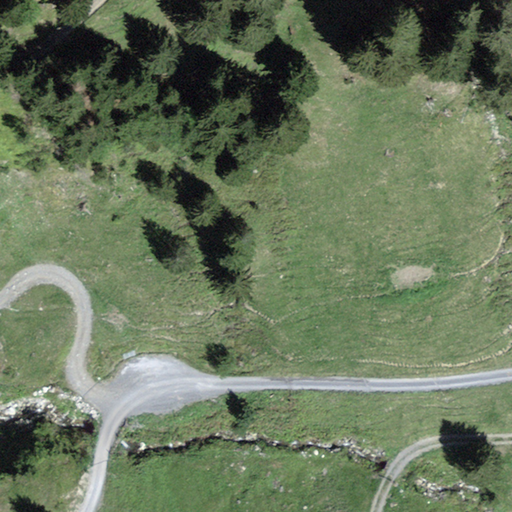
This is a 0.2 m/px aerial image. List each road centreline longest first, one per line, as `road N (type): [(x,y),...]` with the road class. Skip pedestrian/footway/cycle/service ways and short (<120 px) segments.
road 1 (track): [(87,511),(109,424),(132,394),(185,384),(404,384),(511,374)]
road 2 (track): [(0,299),(29,279),(61,277),(85,312),(76,379),(116,409)]
road 3 (track): [(376,511),(408,453),(441,441),(511,439)]
